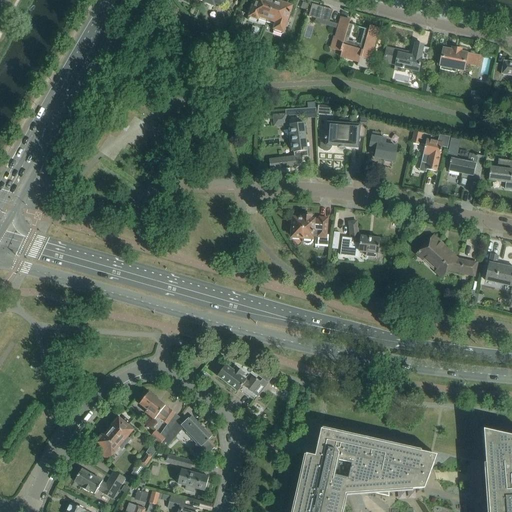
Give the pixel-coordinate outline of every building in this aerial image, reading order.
[(267,21),(274,0),(272,0),(254,0),(249,16),(259,20),(260,18),(267,21)] [(292,6),(274,0),(267,21),(275,23),(273,28),(283,32),(292,6)] [(324,8),(325,8),(312,4),(308,16),(320,20),(324,8)] [(370,25),(369,29),(369,30),(365,29),(360,44),(348,41),(353,25),(349,24),(350,20),(342,17),(336,38),(335,37),(331,49),(340,51),(339,57),(359,63),(361,58),(369,60),(378,28),(370,25)] [(387,49),(384,62),(395,65),(395,66),(403,68),(402,68),(404,69),(404,68),(419,71),(421,59),(427,60),(430,48),(423,47),(423,45),(416,44),(413,55),(407,53),(407,56),(399,54),(399,51),(387,49)] [(444,49),(442,59),(441,60),(440,61),(440,62),(439,63),(439,64),(440,65),(440,66),(441,66),(441,68),(454,71),(455,69),(463,70),(465,62),(479,64),(480,57),(460,53),(461,50),(453,48),(452,51),(444,49)] [(495,64),(493,80),(501,81),(502,75),(511,76),(511,62),(503,61),(502,65),(495,64)] [(424,80),(422,91),(430,93),(433,82),(424,80)] [(474,90),(472,100),(479,101),(481,92),(474,90)] [(286,114),(273,115),(273,127),(286,126),(286,114)] [(326,139),(326,141),(321,141),(320,147),(321,150),(324,151),(327,152),(330,150),(332,148),(332,146),(358,148),(359,137),(365,138),(366,122),(359,122),(359,125),(349,124),(349,123),(348,120),(340,120),(338,122),(338,123),(327,123),(326,137),(325,137),(325,139),(326,139)] [(294,156),(269,160),(270,170),(303,166),(302,157),(308,156),(307,151),(308,151),(304,123),(290,125),(294,156)] [(372,132),(369,146),(376,148),(374,157),(394,161),(397,147),(385,145),(387,138),(379,137),(380,133),(372,132)] [(412,143),(420,145),(420,144),(421,139),(423,133),(415,132),(412,143)] [(442,144),(426,140),(421,139),(420,144),(425,145),(422,156),(421,163),(427,164),(426,169),(436,172),(439,156),(440,156),(442,147),(447,148),(449,137),(444,136),(442,144)] [(481,170),(484,156),(477,155),(475,164),(462,161),(451,159),(451,161),(450,161),(449,163),(450,163),(448,171),(462,174),(461,177),(468,179),(469,175),(473,176),(472,179),(478,181),(481,170)] [(511,161),(498,159),(497,168),(490,167),(488,180),(505,182),(505,189),(511,189),(511,177),(511,178),(511,176),(511,161)] [(326,235),(328,219),(319,218),(319,221),(311,220),(311,217),(302,217),(302,219),(294,219),(292,237),(303,238),(303,239),(303,241),(304,242),(305,243),(306,244),(308,244),(309,244),(310,243),(311,242),(312,241),(312,240),(313,236),(318,237),(318,245),(328,245),(329,235),(326,235)] [(342,238),(340,256),(349,257),(350,249),(358,251),(367,252),(366,256),(376,258),(376,254),(378,254),(380,239),(361,237),(359,237),(357,222),(349,223),(350,232),(351,237),(350,239),(342,238)] [(458,260),(433,236),(417,254),(423,260),(424,259),(436,271),(435,271),(441,277),(448,270),(474,276),(477,264),(458,260)] [(511,286),(511,268),(499,265),(499,268),(496,267),(498,256),(491,254),(485,281),(511,286)] [(220,365),(216,371),(219,373),(217,376),(238,391),(243,385),(246,387),(245,387),(253,392),(261,382),(253,376),(249,382),(246,380),(241,376),(244,372),(243,372),(236,367),(233,371),(226,365),(223,368),(220,365)] [(258,370),(255,374),(268,383),(274,376),(258,370)] [(142,401),(140,404),(147,410),(145,412),(154,419),(157,416),(173,427),(178,420),(178,419),(179,418),(174,414),(175,413),(148,393),(146,396),(145,395),(142,400),(142,401)] [(183,424),(178,420),(173,427),(165,438),(161,444),(166,448),(183,428),(187,432),(186,432),(198,445),(193,450),(202,459),(215,447),(208,439),(212,436),(192,416),(189,419),(189,418),(183,424)] [(113,425),(110,429),(124,440),(127,436),(129,438),(135,432),(117,417),(112,423),(113,425)] [(305,454),(292,511),(511,511),(511,436),(483,430),(486,464),(486,466),(322,428),(315,456),(305,454)] [(124,440),(110,429),(104,436),(102,435),(97,441),(104,448),(100,452),(107,459),(109,457),(124,440)] [(151,436),(156,440),(152,446),(156,451),(161,444),(165,438),(156,431),(151,436)] [(146,465),(149,461),(144,458),(141,463),(145,466),(146,465)] [(179,458),(177,465),(183,467),(182,470),(178,484),(187,486),(185,490),(193,492),(195,488),(205,491),(209,477),(203,475),(204,473),(196,470),(195,472),(190,471),(190,472),(185,471),(186,468),(188,460),(179,458)] [(113,499),(122,484),(110,477),(106,484),(82,469),(74,481),(83,486),(82,488),(89,492),(90,491),(94,494),(97,490),(113,499)] [(113,471),(110,477),(122,484),(126,478),(113,471)] [(137,490),(134,500),(146,503),(148,493),(137,490)] [(157,505),(158,499),(160,493),(152,491),(149,503),(150,503),(146,511),(152,511),(155,504),(157,505)] [(171,496),(160,493),(158,499),(169,502),(167,508),(178,511),(177,511),(194,511),(195,508),(184,505),(186,499),(171,495),(171,496)] [(105,511),(89,511),(71,503),(66,511),(105,511)]
